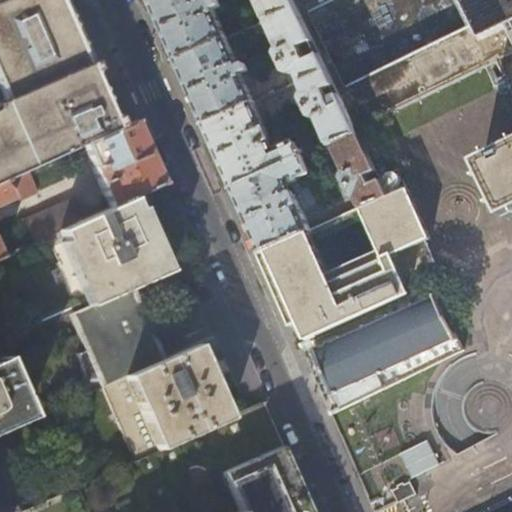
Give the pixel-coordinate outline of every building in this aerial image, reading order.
[(0,0),(0,95),(1,96),(0,96),(0,180),(81,145),(122,127),(112,104),(66,0),(0,0)] [(147,0),(153,12),(175,62),(226,39),(211,3),(217,0),(147,0)] [(257,0),(266,21),(296,8),(292,0),(257,0)] [(511,0),(292,0),(296,8),(314,45),(321,59),(327,70),(334,86),(338,94),(356,130),(496,62),(511,95),(511,158),(491,168),(511,209),(511,208),(511,0)] [(314,45),(296,8),(266,21),(279,50),(277,50),(276,54),(284,72),(291,74),(295,72),(300,82),(327,70),(321,59),(308,64),(302,51),(314,45)] [(258,25),(240,33),(258,75),(267,78),(272,76),(276,67),(258,25)] [(241,72),(226,39),(175,62),(176,63),(199,116),(203,126),(255,102),(250,92),(256,90),(246,70),(241,72)] [(334,86),(327,70),(300,82),(305,94),(303,94),(302,99),(310,117),(315,119),(317,117),(329,146),(334,144),(358,133),(356,130),(338,94),(329,98),(325,90),(334,86)] [(261,100),(255,102),(203,126),(208,136),(232,190),(304,157),(297,144),(292,142),(271,151),(268,145),(270,139),(268,132),(272,130),(272,127),(261,100)] [(122,127),(81,145),(108,205),(131,195),(150,187),(162,181),(142,134),(136,121),(122,127)] [(389,197),(358,133),(334,144),(345,172),(343,173),(342,179),(349,195),(354,198),(356,197),(361,209),(389,197)] [(310,171),(304,157),(232,190),(254,240),(260,254),(265,251),(311,231),(302,209),(307,207),(303,198),(298,200),(295,194),(290,192),(287,184),(309,175),(310,171)] [(53,158),(0,180),(0,202),(10,198),(12,201),(63,177),(53,158)] [(443,283),(426,242),(430,240),(407,188),(389,197),(361,209),(311,231),(265,251),(298,326),(300,325),(308,342),(443,283)] [(164,270),(131,195),(108,205),(81,218),(30,241),(0,254),(0,324),(7,340),(35,328),(33,323),(85,300),(87,305),(131,285),(164,270)] [(30,241),(81,218),(72,197),(21,220),(30,241)] [(298,326),(265,251),(260,254),(260,255),(293,328),(298,326)] [(163,359),(131,285),(87,305),(88,306),(88,307),(114,295),(124,317),(145,367),(163,359)] [(124,317),(114,295),(88,307),(88,306),(69,314),(78,333),(96,325),(98,328),(124,317)] [(394,365),(455,337),(437,298),(315,352),(335,395),(332,396),(338,410),(401,381),(394,365)] [(101,386),(145,367),(124,317),(98,328),(96,325),(78,333),(86,351),(81,353),(83,383),(88,383),(88,380),(96,380),(100,387),(101,386)] [(145,367),(101,386),(133,458),(229,417),(211,377),(196,344),(163,359),(145,367)] [(0,427),(27,416),(1,358),(0,358),(0,427)] [(260,403),(229,417),(133,458),(68,486),(72,495),(79,511),(307,511),(272,431),(260,403)] [(402,451),(413,478),(442,466),(431,439),(402,451)] [(393,491),(398,503),(417,494),(411,482),(404,485),(403,483),(397,486),(398,488),(393,491)] [(79,511),(72,495),(34,511),(79,511)]
